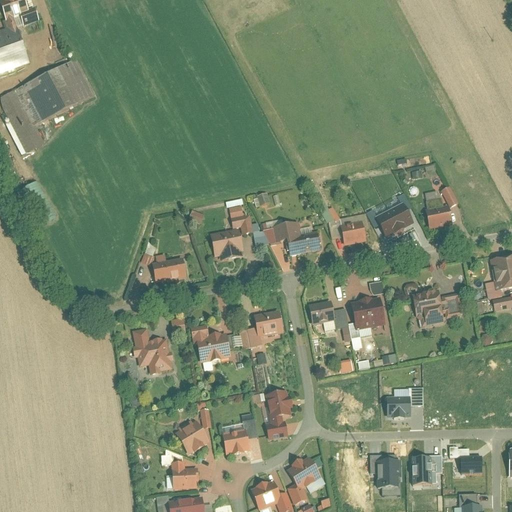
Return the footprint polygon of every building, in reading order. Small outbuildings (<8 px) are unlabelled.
[(29,13),(25,0),(13,0),(7,2),(2,4),(8,22),(17,19),(22,18),(24,17),(23,15),(29,13)] [(25,27),(41,22),(38,12),(24,17),(22,18),(25,27)] [(8,22),(11,31),(20,28),(17,19),(8,22)] [(0,33),(0,75),(32,66),(20,28),(11,31),(0,33)] [(77,62),(18,92),(37,129),(96,98),(77,62)] [(0,101),(28,155),(46,146),(37,129),(18,92),(0,101)] [(315,190),(308,193),(326,228),(338,222),(332,210),(327,213),(315,190)] [(255,210),(269,207),(266,197),(252,200),(255,210)] [(427,204),(431,232),(453,228),(450,208),(444,209),(443,201),(427,204)] [(242,203),(215,208),(219,226),(234,223),(236,232),(243,231),(244,237),(255,235),(252,217),(248,218),(247,209),(243,210),(242,203)] [(411,227),(403,209),(375,220),(383,239),(411,227)] [(188,221),(201,226),(203,218),(191,213),(188,221)] [(342,221),(346,248),(369,244),(368,235),(372,234),(369,216),(342,221)] [(300,227),(266,234),(272,247),(289,244),(292,259),(308,256),(323,253),(320,236),(303,240),(300,227)] [(212,237),(216,260),(222,259),(223,264),(245,260),(244,255),(247,254),(244,237),(243,231),(236,232),(212,237)] [(155,266),(158,286),(189,280),(185,260),(168,263),(167,255),(157,257),(158,265),(155,266)] [(511,258),(492,262),(496,292),(511,289),(511,258)] [(382,284),(369,287),(371,299),(384,296),(382,284)] [(433,295),(415,299),(420,323),(424,322),(425,328),(447,324),(447,322),(466,318),(462,296),(439,301),(437,292),(432,293),(433,295)] [(511,310),(511,299),(495,302),(497,313),(511,310)] [(382,302),(354,307),(359,333),(387,328),(382,302)] [(334,305),(312,309),(316,328),(337,324),(339,332),(351,329),(347,312),(336,314),(334,305)] [(249,333),(253,349),(263,347),(262,341),(288,336),(283,313),(257,318),(259,330),(249,333)] [(183,321),(171,322),(172,337),(184,336),(183,321)] [(485,323),(477,324),(478,333),(486,332),(485,323)] [(209,328),(192,331),(195,348),(200,347),(202,366),(232,361),(228,336),(211,339),(209,328)] [(150,331),(135,334),(137,349),(136,349),(138,360),(141,360),(142,369),(151,368),(153,378),(165,376),(164,373),(175,371),(174,364),(176,363),(173,348),(170,349),(169,340),(152,343),(150,331)] [(260,367),(266,365),(264,356),(257,358),(260,367)] [(382,358),(383,367),(396,366),(395,357),(382,358)] [(350,362),(337,365),(339,376),(352,373),(350,362)] [(368,363),(357,365),(358,372),(369,371),(368,363)] [(360,386),(334,387),(334,400),(361,398),(360,386)] [(268,427),(270,443),(291,440),(288,420),(294,419),(292,410),(295,410),(293,399),(290,399),(289,394),(268,398),(272,427),(268,427)] [(410,399),(384,399),(385,423),(411,423),(410,399)] [(372,406),(340,407),(341,425),(373,424),(372,406)] [(194,423),(180,431),(181,434),(178,436),(191,458),(213,445),(199,423),(195,425),(194,423)] [(225,436),(228,457),(252,454),(248,432),(225,436)] [(160,458),(160,468),(170,468),(169,458),(160,458)] [(365,458),(340,458),(339,487),(364,488),(365,458)] [(483,459),(462,460),(463,479),(484,477),(483,459)] [(441,461),(420,461),(420,486),(441,485),(441,461)] [(296,470),(290,474),(297,485),(289,490),(299,508),(309,502),(303,491),(323,479),(314,462),(309,465),(307,462),(296,469),(296,470)] [(407,463),(385,464),(386,492),(407,492),(407,463)] [(173,466),(174,493),(200,492),(199,471),(187,472),(186,466),(173,466)] [(276,483),(252,492),(259,511),(266,511),(279,507),(280,511),(294,511),(288,496),(282,498),(276,483)] [(206,511),(205,499),(171,504),(171,511),(206,511)] [(320,503),(321,511),(330,509),(329,501),(320,503)]
